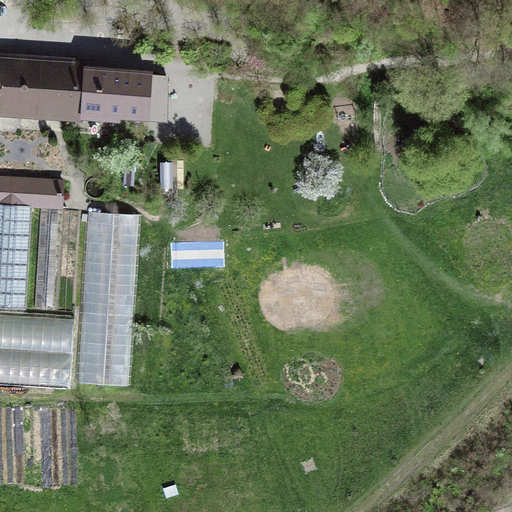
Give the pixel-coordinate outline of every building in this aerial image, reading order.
[(0,118),(120,125),(120,122),(165,124),(167,78),(154,77),(154,73),(88,70),(89,55),(26,51),(26,57),(0,55),(0,118)] [(0,203),(30,205),(41,206),(59,207),(61,207),(63,181),(0,177),(0,203)] [(30,205),(0,203),(0,307),(24,308),(30,205)] [(59,207),(41,206),(35,309),(53,310),(59,207)] [(88,211),(78,381),(128,384),(139,214),(88,211)] [(176,266),(225,264),(225,234),(175,235),(176,266)] [(371,237),(280,261),(299,334),(390,311),(371,237)] [(0,313),(0,383),(69,388),(73,318),(0,313)]
